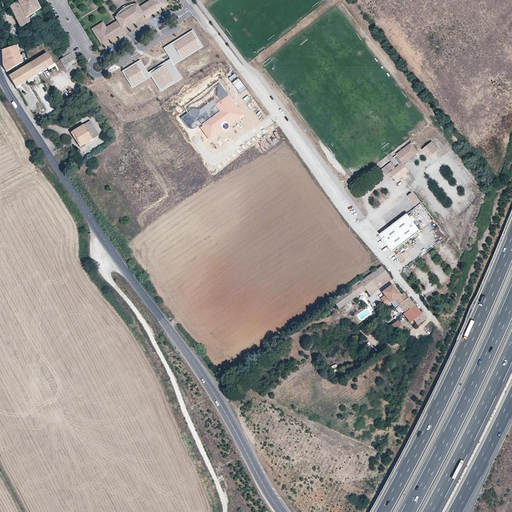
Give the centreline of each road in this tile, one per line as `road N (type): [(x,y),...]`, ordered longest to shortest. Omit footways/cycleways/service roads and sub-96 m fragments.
road 1 (tertiary): [(280,511),(206,381),(0,79)]
road 2 (residential): [(194,9),(439,324)]
road 3 (motorway): [(511,241),(382,511)]
road 4 (track): [(225,511),(169,371),(106,275),(107,244)]
road 5 (motorway): [(511,301),(408,511)]
road 6 (motorway): [(429,511),(511,346)]
road 7 (motorway): [(454,511),(511,400)]
